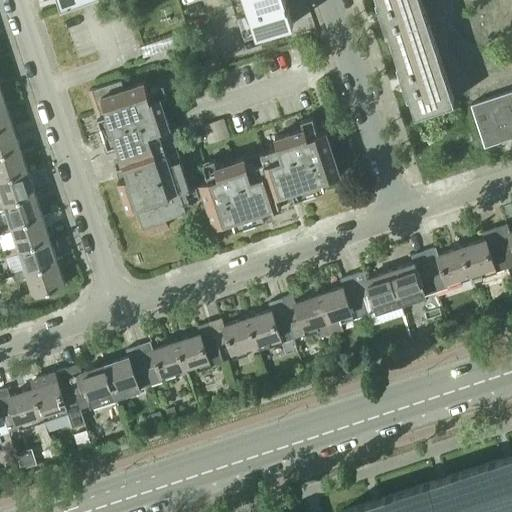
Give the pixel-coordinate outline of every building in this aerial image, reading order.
[(246,0),(251,13),(285,2),(286,2),(285,0),(246,0)] [(433,34),(421,0),(378,0),(394,46),(433,34)] [(287,8),(285,2),(251,13),(258,35),(293,24),(288,8),(287,8)] [(186,28),(140,44),(144,55),(190,40),(186,28)] [(394,46),(415,111),(454,98),(433,34),(394,46)] [(167,93),(163,80),(147,85),(145,78),(124,85),(121,76),(89,86),(107,143),(117,140),(128,172),(118,176),(128,206),(138,202),(147,230),(170,222),(167,214),(187,207),(185,200),(201,194),(196,182),(190,184),(180,156),(171,159),(160,126),(170,123),(160,95),(167,93)] [(485,143),(500,139),(511,134),(511,87),(471,101),(485,143)] [(0,101),(0,126),(12,123),(4,100),(0,101)] [(340,171),(326,129),(325,127),(318,129),(313,114),(301,118),(303,126),(275,135),(278,144),(260,150),(264,159),(248,164),(245,155),(218,164),(215,157),(202,161),(207,177),(200,179),(214,223),(232,217),(235,225),(265,216),(263,207),(280,201),(277,192),(292,187),(295,196),(326,186),(323,177),(340,171)] [(229,136),(223,118),(202,125),(207,143),(229,136)] [(0,126),(0,151),(19,145),(12,123),(0,126)] [(0,151),(0,176),(27,168),(19,145),(0,151)] [(0,176),(0,190),(2,197),(4,201),(34,191),(27,168),(0,176)] [(0,207),(5,206),(10,220),(11,224),(42,214),(34,191),(4,201),(2,197),(0,197),(0,207)] [(0,232),(13,229),(17,242),(19,246),(49,236),(42,214),(11,224),(10,220),(0,222),(0,232)] [(506,223),(494,227),(502,251),(507,267),(511,265),(511,229),(508,231),(506,223)] [(485,239),(461,247),(469,272),(479,269),(482,276),(496,271),(507,267),(502,251),(494,227),(482,231),(485,239)] [(20,251),(25,265),(26,269),(57,259),(49,236),(19,246),(17,242),(3,247),(6,256),(20,251)] [(435,246),(422,250),(430,275),(436,291),(448,287),(462,282),(460,276),(469,272),(461,247),(438,254),(435,246)] [(414,262),(390,270),(399,296),(409,292),(411,299),(425,295),(436,291),(430,275),(422,250),(411,254),(414,262)] [(26,269),(25,265),(11,270),(14,279),(28,274),(34,293),(64,283),(57,259),(26,269)] [(351,274),(360,298),(365,314),(376,311),(391,306),(388,299),(399,296),(390,270),(367,278),(364,270),(351,274)] [(360,298),(351,274),(340,277),(342,286),(319,293),(332,332),(342,329),(340,322),(353,318),(365,314),(360,298)] [(332,332),(319,293),(295,301),(292,293),(281,297),(294,338),(305,334),(319,330),(321,336),(332,332)] [(271,309),(247,317),(255,343),(266,339),(268,346),(282,341),(294,338),(281,297),(268,301),(271,309)] [(255,343),(247,317),(224,324),(221,316),(208,321),(222,361),(224,361),(219,344),(229,341),(235,356),(248,352),(246,346),(255,343)] [(201,332),(177,340),(185,366),(195,362),(198,369),(222,361),(208,321),(198,324),(201,332)] [(185,366),(177,340),(152,348),(150,340),(138,344),(151,384),(187,373),(184,366),(185,366)] [(151,384),(138,344),(126,348),(129,356),(105,363),(116,396),(139,389),(139,388),(151,384)] [(116,396),(105,363),(81,371),(79,363),(66,368),(79,408),(116,396)] [(32,379),(34,387),(42,413),(53,409),(55,416),(79,408),(66,368),(32,379)] [(42,413),(34,387),(10,394),(8,387),(0,389),(0,404),(8,431),(10,431),(4,415),(15,412),(20,427),(33,423),(31,416),(42,413)] [(0,433),(8,431),(0,404),(0,433)] [(175,405),(166,408),(169,417),(178,414),(175,405)] [(161,409),(148,414),(152,425),(165,421),(161,409)] [(75,433),(80,449),(92,445),(87,429),(75,433)] [(511,502),(511,455),(474,468),(487,510),(511,502)] [(482,511),(487,510),(474,468),(408,490),(414,511),(482,511)] [(414,511),(408,490),(341,511),(414,511)]
